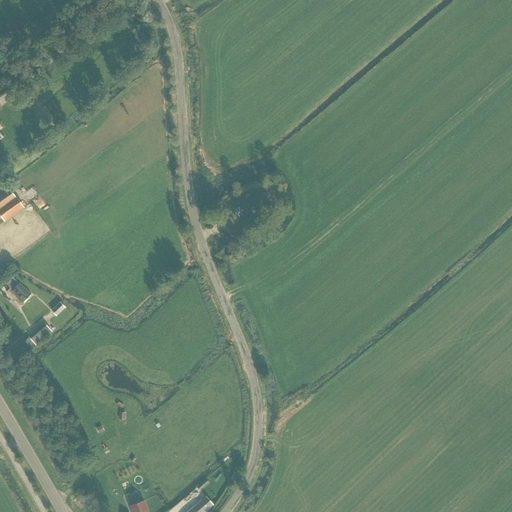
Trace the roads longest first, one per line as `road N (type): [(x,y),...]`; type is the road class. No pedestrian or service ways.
road 1 (unclassified): [(225,511),(251,466),(258,412),(246,356),(196,224),(176,48),(157,0)]
road 2 (secondary): [(61,511),(0,405)]
